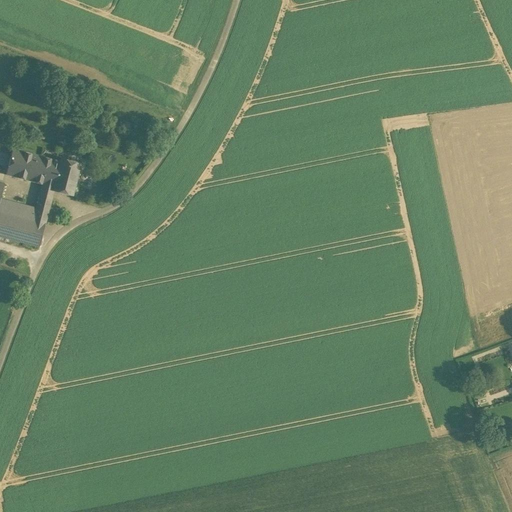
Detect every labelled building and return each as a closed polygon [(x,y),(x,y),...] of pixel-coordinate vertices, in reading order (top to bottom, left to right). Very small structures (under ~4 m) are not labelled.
[(60,161),(13,148),(6,174),(43,184),(53,186),(60,161)] [(81,163),(61,158),(60,161),(53,186),(53,190),(54,190),(72,195),(81,163)] [(43,184),(40,196),(51,199),(54,190),(53,190),(53,186),(43,184)] [(51,199),(40,196),(36,209),(33,220),(45,223),(51,199)] [(0,199),(0,210),(17,216),(21,204),(0,199)] [(36,209),(21,204),(17,216),(33,220),(36,209)] [(17,216),(0,210),(0,236),(39,246),(45,223),(33,220),(17,216)]
